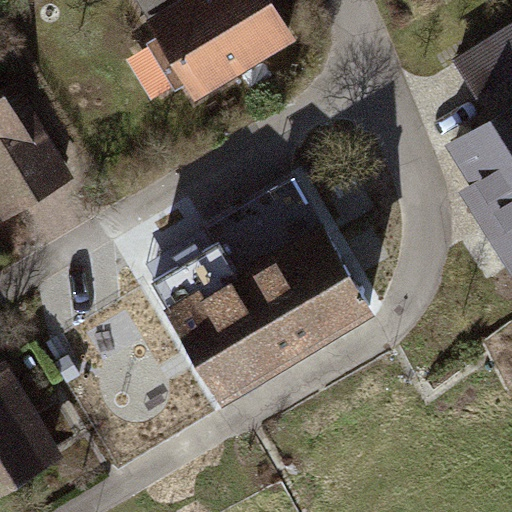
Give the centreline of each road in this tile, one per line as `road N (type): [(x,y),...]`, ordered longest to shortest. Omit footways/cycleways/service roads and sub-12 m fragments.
road 1 (track): [(380,67),(436,209),(434,302),(91,511)]
road 2 (residential): [(354,0),(380,67),(0,288)]
